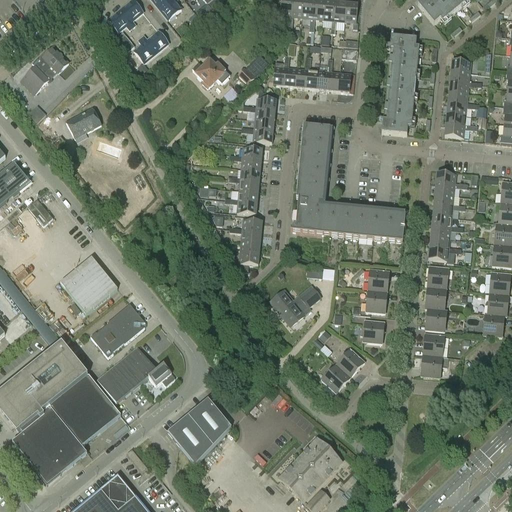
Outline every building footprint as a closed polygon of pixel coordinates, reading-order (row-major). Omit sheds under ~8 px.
[(150,0),(169,22),(169,23),(182,12),(175,4),(179,1),(177,0),(150,0)] [(291,20),(293,1),(284,0),(281,0),(280,19),(289,20),(291,20)] [(434,27),(443,20),(445,23),(455,15),(464,7),(472,0),(426,0),(418,8),(434,27)] [(291,20),(289,20),(288,26),(293,26),(293,20),(302,21),(304,2),(293,1),(291,20)] [(314,3),(304,2),(302,21),(310,22),(312,22),(314,3)] [(135,22),(143,15),(137,9),(132,3),(108,23),(118,35),(129,26),(132,30),(138,26),(135,22)] [(312,22),(310,22),(310,28),(314,28),(315,22),(323,23),(325,4),(314,3),(312,22)] [(336,5),(325,4),(323,23),(332,24),(334,24),(336,5)] [(334,24),(332,24),(331,30),(336,31),(336,25),(345,25),(347,6),(336,5),(334,24)] [(207,6),(195,15),(201,22),(213,12),(208,6),(207,7),(207,6)] [(358,7),(347,6),(345,25),(353,26),(353,32),(357,33),(358,26),(356,26),(358,7)] [(92,13),(88,16),(95,26),(100,22),(92,13)] [(144,67),(168,47),(158,34),(150,41),(147,37),(141,41),(144,45),(134,54),(144,67)] [(123,36),(115,42),(127,56),(134,49),(123,36)] [(414,103),(415,91),(416,79),(417,67),(419,54),(415,54),(416,42),(391,40),(391,43),(381,42),(380,54),(385,55),(390,55),(383,123),(381,136),(407,139),(408,127),(412,127),(413,115),(414,103)] [(330,41),(322,41),(322,48),(330,49),(330,41)] [(25,79),(20,84),(33,98),(39,93),(47,85),(49,83),(52,81),(58,75),(59,77),(69,66),(53,50),(50,54),(47,52),(37,61),(37,62),(33,67),(35,69),(25,79)] [(356,63),(357,53),(342,52),(341,62),(356,63)] [(452,63),(451,75),(470,76),(472,59),(460,58),(460,64),(452,63)] [(239,78),(248,87),(262,73),(259,71),(261,70),(254,63),(245,72),(239,78)] [(198,66),(192,73),(197,77),(204,84),(202,86),(207,91),(209,90),(217,82),(222,87),(230,78),(222,70),(223,69),(220,66),(219,67),(217,66),(214,69),(209,65),(203,71),(198,66)] [(284,65),(284,66),(275,66),(273,89),(284,90),(286,71),(288,71),(289,65),(284,65)] [(144,67),(139,71),(143,76),(148,72),(144,67)] [(295,91),(306,92),(308,73),(310,73),(310,67),(306,67),(305,73),(297,72),(295,91)] [(316,93),(327,94),(329,75),(331,75),(332,69),(327,69),(327,75),(318,74),(316,93)] [(297,72),(288,71),(286,71),(284,90),(295,91),(297,72)] [(318,74),(310,73),(308,73),(306,92),(316,93),(318,74)] [(340,76),(331,75),(329,75),(327,94),(338,95),(340,76)] [(469,85),(470,76),(451,75),(450,85),(469,87),(469,90),(475,90),(475,86),(469,85)] [(351,77),(340,76),(338,95),(349,96),(351,77)] [(468,98),(469,90),(469,87),(450,85),(449,96),(468,98)] [(503,110),(511,111),(511,93),(507,93),(506,104),(504,103),(503,110)] [(467,106),(468,98),(449,96),(447,107),(467,109),(467,111),(473,112),(473,107),(467,106)] [(257,101),(256,110),(256,113),(275,114),(276,103),(257,101)] [(235,110),(243,111),(244,109),(243,103),(235,110)] [(466,119),(467,111),(467,109),(447,107),(446,118),(466,119)] [(274,125),(275,114),(256,113),(256,110),(250,110),(249,114),(255,115),(255,123),(274,125)] [(479,112),(478,121),(480,121),(485,122),(486,111),(479,110),(479,112)] [(504,128),(511,128),(511,111),(503,110),(502,117),(505,117),(504,128)] [(92,111),(66,125),(75,142),(101,128),(92,111)] [(33,113),(28,118),(37,126),(41,122),(33,113)] [(465,128),(466,119),(446,118),(445,128),(465,130),(464,133),(470,133),(471,128),(465,128)] [(273,136),(274,125),(255,123),(254,132),(254,134),(273,136)] [(303,128),(302,137),(305,137),(304,144),(331,146),(333,131),(305,129),(303,128)] [(463,142),(464,133),(465,130),(445,128),(444,140),(463,142)] [(511,128),(504,128),(503,138),(500,138),(500,145),(511,146),(511,128)] [(247,136),(247,144),(253,145),(272,147),(273,136),(254,134),(254,132),(248,131),(247,136)] [(302,143),(301,152),(303,152),(302,158),(330,161),(331,146),(304,144),(302,143)] [(243,151),(242,160),(242,162),(261,164),(262,153),(243,151)] [(300,158),(299,167),(302,167),(301,173),(329,175),(330,161),(302,158),(300,158)] [(260,175),(261,164),(242,162),(242,160),(236,159),(236,164),(242,164),(241,173),(260,175)] [(0,209),(30,185),(14,166),(0,177),(0,209)] [(299,172),(298,181),(300,181),(300,187),(327,190),(329,175),(301,173),(299,172)] [(259,185),(260,175),(241,173),(240,181),(240,183),(259,185)] [(437,176),(436,187),(455,189),(455,191),(461,192),(461,187),(455,187),(456,178),(437,176)] [(258,196),(259,185),(240,183),(240,181),(234,181),(233,185),(240,186),(239,194),(258,196)] [(500,206),(511,207),(511,185),(502,185),(500,206)] [(290,234),(402,246),(405,218),(318,209),(319,204),(326,205),(327,190),(300,187),(295,227),(290,232),(290,234)] [(454,200),(455,191),(455,189),(436,187),(434,198),(454,200)] [(199,199),(208,199),(209,191),(200,190),(199,199)] [(231,193),(230,202),(232,202),(238,203),(238,205),(257,207),(258,196),(239,194),(231,193)] [(460,200),(454,200),(434,198),(433,209),(453,210),(452,213),(458,213),(459,209),(460,200)] [(256,218),(257,207),(238,205),(238,203),(232,202),(231,207),(237,207),(237,216),(256,218)] [(28,211),(43,229),(53,221),(38,203),(28,211)] [(511,207),(500,206),(498,227),(511,228),(511,207)] [(452,221),(452,213),(453,210),(433,209),(432,219),(452,221)] [(128,226),(120,218),(115,223),(123,230),(128,226)] [(451,230),(452,221),(432,219),(431,230),(451,232),(450,234),(456,235),(457,230),(451,230)] [(242,234),(261,236),(262,225),(243,223),(242,232),(242,234)] [(496,227),(494,248),(511,249),(511,228),(498,227),(496,227)] [(450,243),(450,234),(451,232),(431,230),(430,241),(450,243)] [(260,247),(261,236),(242,234),(242,232),(236,231),(236,236),(242,236),(241,245),(260,247)] [(449,251),(450,243),(430,241),(429,252),(448,253),(448,256),(454,256),(455,252),(449,251)] [(259,258),(260,247),(241,245),(240,253),(240,256),(259,258)] [(511,271),(511,262),(511,249),(494,248),(492,269),(511,271)] [(429,252),(428,263),(447,265),(447,267),(453,268),(454,256),(448,256),(448,253),(429,252)] [(258,269),(259,258),(240,256),(240,253),(234,253),(233,257),(239,258),(239,267),(236,266),(235,273),(248,274),(248,268),(258,269)] [(60,286),(86,318),(117,292),(91,261),(60,286)] [(429,269),(427,291),(446,293),(448,271),(429,269)] [(370,272),(367,294),(387,296),(389,274),(370,272)] [(322,282),(322,274),(314,274),(314,282),(322,282)] [(491,276),(489,297),(508,299),(511,277),(491,276)] [(284,294),(270,305),(291,330),(304,319),(310,313),(308,311),(321,301),(313,290),(301,301),(299,298),(292,304),(284,294)] [(444,313),(446,293),(427,291),(425,312),(427,312),(444,314),(444,313)] [(385,317),(387,296),(367,294),(365,315),(385,317)] [(506,320),(508,299),(489,297),(487,317),(487,318),(504,320),(506,320)] [(124,347),(131,342),(145,331),(145,326),(130,307),(107,326),(108,327),(96,336),(96,335),(90,340),(108,361),(113,356),(112,356),(124,346),(124,347)] [(444,314),(427,312),(425,333),(444,335),(447,313),(444,313),(444,314)] [(487,318),(487,317),(485,317),(482,339),(502,341),(504,320),(487,318)] [(365,324),(362,345),(382,347),(384,325),(365,324)] [(325,334),(319,340),(323,344),(329,337),(325,334)] [(425,337),(422,358),(442,360),(444,339),(425,337)] [(0,409),(8,420),(23,438),(46,420),(43,416),(88,379),(62,347),(0,396),(0,409)] [(175,381),(164,367),(156,373),(137,350),(97,383),(116,407),(148,380),(156,389),(162,385),(166,389),(175,381)] [(350,352),(336,368),(350,381),(365,365),(350,352)] [(442,361),(442,360),(422,358),(420,380),(440,381),(441,371),(447,372),(448,362),(442,361)] [(332,399),(335,396),(336,397),(350,381),(336,368),(321,384),(326,388),(323,391),(332,399)] [(81,450),(121,418),(88,379),(43,416),(46,420),(79,461),(86,456),(81,450)] [(213,449),(231,430),(208,402),(188,419),(213,449)] [(195,468),(213,449),(188,419),(168,435),(195,468)] [(79,461),(46,420),(23,438),(14,445),(20,453),(20,455),(22,455),(39,477),(39,479),(42,480),(47,487),(79,461)] [(339,465),(317,444),(304,458),(280,483),(302,504),(339,465)] [(142,476),(147,472),(148,472),(132,453),(126,457),(142,476)] [(136,501),(118,479),(100,494),(102,496),(82,511),(137,511),(131,504),(136,501)] [(317,511),(328,501),(321,495),(307,509),(310,511),(317,511)]
